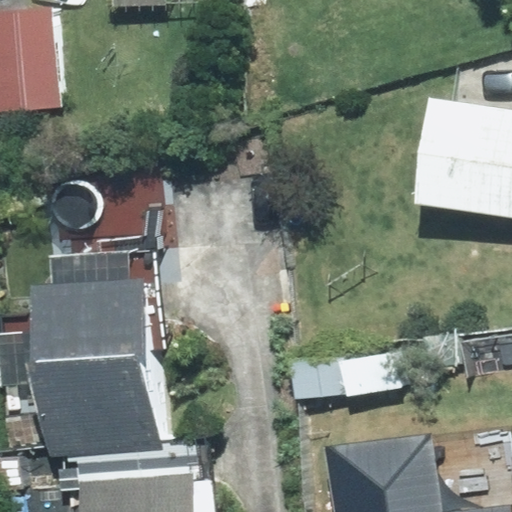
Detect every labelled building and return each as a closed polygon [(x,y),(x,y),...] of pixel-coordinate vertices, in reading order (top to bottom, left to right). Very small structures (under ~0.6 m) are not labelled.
[(0,105),(64,103),(60,0),(0,2),(0,105)] [(511,87),(461,79),(443,188),(511,200),(511,87)] [(175,437),(170,261),(61,264),(67,441),(175,437)] [(471,336),(439,340),(443,373),(474,369),(471,336)] [(355,352),(328,354),(331,381),(357,379),(355,352)] [(367,414),(323,417),(327,478),(371,475),(367,414)] [(110,441),(113,511),(224,511),(221,437),(110,441)] [(40,447),(17,448),(19,483),(42,482),(40,447)]
